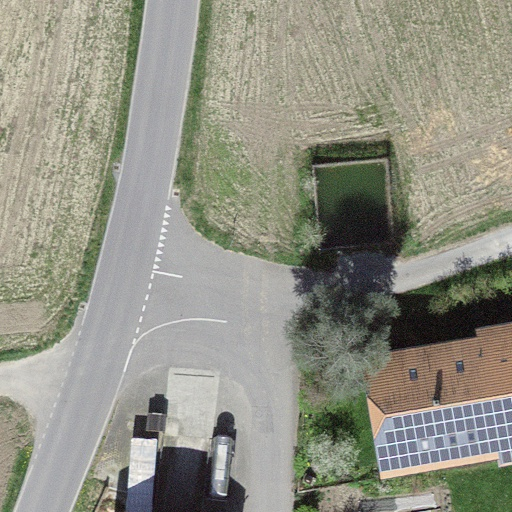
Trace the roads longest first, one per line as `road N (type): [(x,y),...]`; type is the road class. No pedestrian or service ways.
road 1 (track): [(511,233),(421,267),(0,378)]
road 2 (tertiary): [(41,511),(100,355),(146,175),(171,0)]
